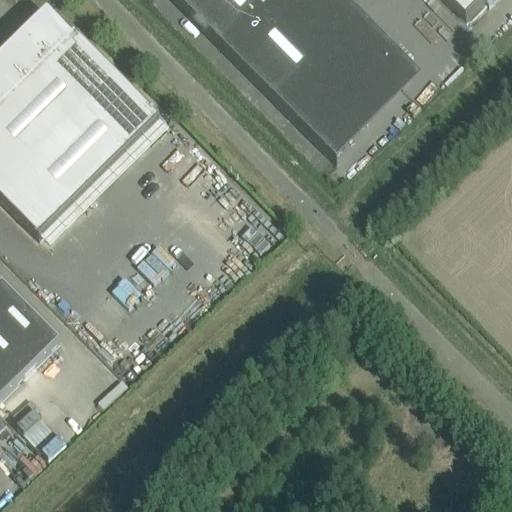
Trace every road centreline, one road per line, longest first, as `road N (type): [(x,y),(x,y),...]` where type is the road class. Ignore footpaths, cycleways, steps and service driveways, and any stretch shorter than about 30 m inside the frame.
road 1 (unclassified): [(329,230),(103,0)]
road 2 (unclassified): [(511,418),(361,264)]
road 3 (unknown): [(0,230),(35,261),(59,261),(141,206)]
